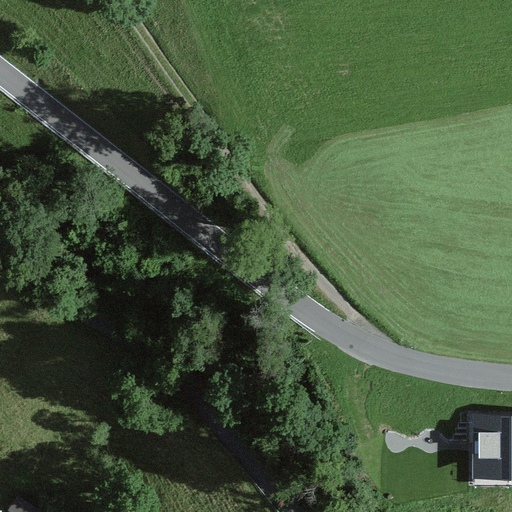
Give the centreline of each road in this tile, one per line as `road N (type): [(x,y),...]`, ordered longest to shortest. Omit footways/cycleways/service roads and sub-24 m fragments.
road 1 (unclassified): [(511,377),(377,353),(323,322),(0,71)]
road 2 (track): [(377,353),(276,228),(118,0)]
